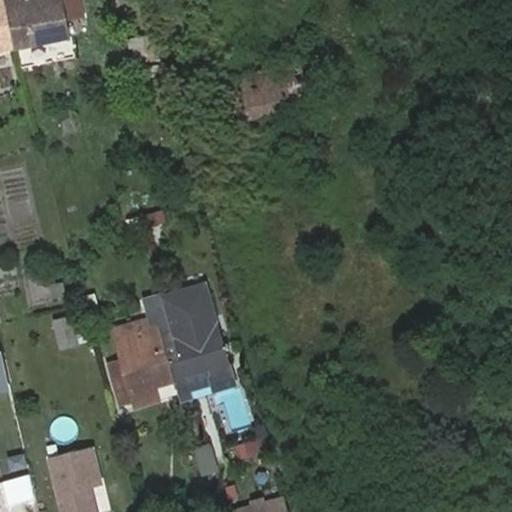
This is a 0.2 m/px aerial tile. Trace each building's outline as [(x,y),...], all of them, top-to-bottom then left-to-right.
[(12,0),(5,1),(13,47),(66,36),(63,21),(80,18),(76,0),(12,0)] [(0,49),(13,47),(5,1),(0,2),(0,49)] [(158,16),(173,83),(185,80),(182,68),(192,66),(179,11),(158,16)] [(214,93),(216,100),(222,99),(227,122),(309,106),(301,65),(218,81),(220,92),(214,93)] [(33,280),(31,301),(61,304),(63,283),(33,280)] [(207,283),(162,297),(181,363),(174,365),(181,388),(234,373),(207,283)] [(71,314),(52,318),(59,347),(77,343),(71,314)] [(157,385),(178,379),(174,365),(160,317),(120,327),(123,338),(119,340),(138,406),(160,400),(157,385)] [(191,447),(198,474),(216,469),(209,442),(191,447)] [(94,455),(52,465),(62,511),(95,511),(91,493),(99,478),(94,455)]
